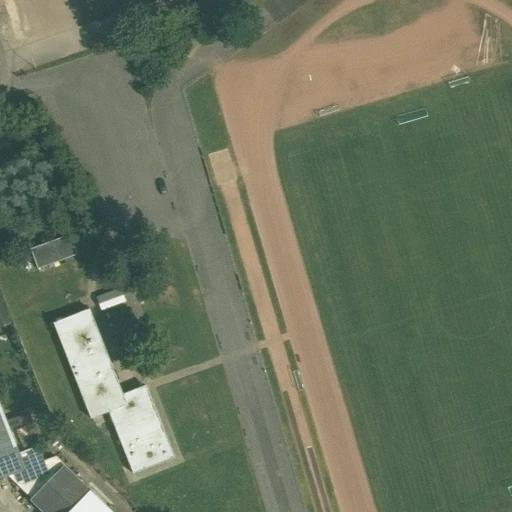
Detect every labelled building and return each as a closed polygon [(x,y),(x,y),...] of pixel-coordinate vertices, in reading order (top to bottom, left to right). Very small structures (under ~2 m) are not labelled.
[(71,236),(31,250),(38,269),(43,267),(78,255),(71,236)] [(124,394),(90,309),(54,323),(92,419),(109,412),(133,474),(175,458),(147,385),(124,394)] [(0,461),(19,454),(0,405),(0,461)] [(21,448),(39,441),(28,412),(10,419),(21,448)] [(37,446),(19,454),(26,470),(44,463),(44,462),(37,446)] [(19,454),(0,461),(0,479),(10,476),(26,470),(19,454)] [(26,470),(10,476),(33,498),(64,466),(56,457),(44,462),(44,463),(26,470)] [(33,498),(31,500),(42,511),(69,511),(90,491),(64,466),(33,498)] [(111,511),(90,491),(69,511),(111,511)]
